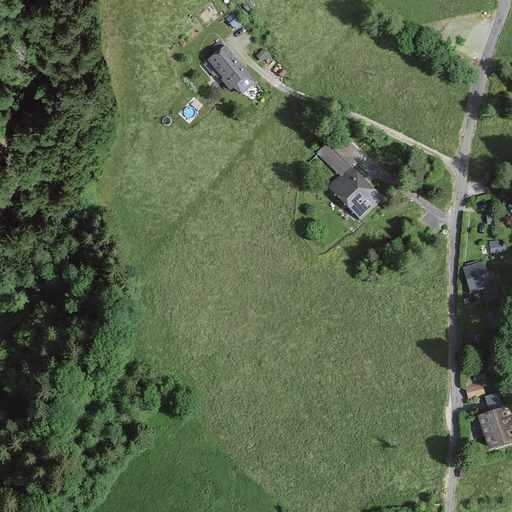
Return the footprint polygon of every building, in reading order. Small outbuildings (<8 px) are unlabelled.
[(236,87),(243,95),(257,83),(227,47),(209,62),(232,90),(236,87)] [(355,163),(331,140),(317,154),(341,177),(355,163)] [(333,189),(362,217),(382,198),(353,169),(333,189)] [(496,214),(486,214),(486,223),(496,223),(496,214)] [(502,241),(489,243),(491,254),(503,252),(502,241)] [(483,261),(462,266),(469,291),(489,285),(483,261)] [(493,286),(482,290),(486,301),(497,298),(493,286)] [(498,308),(487,315),(494,328),(506,321),(498,308)] [(483,369),(473,371),(475,380),(485,378),(483,369)] [(482,386),(465,390),(467,398),(484,394),(482,386)] [(511,424),(506,406),(477,415),(487,447),(511,439),(511,424)]
